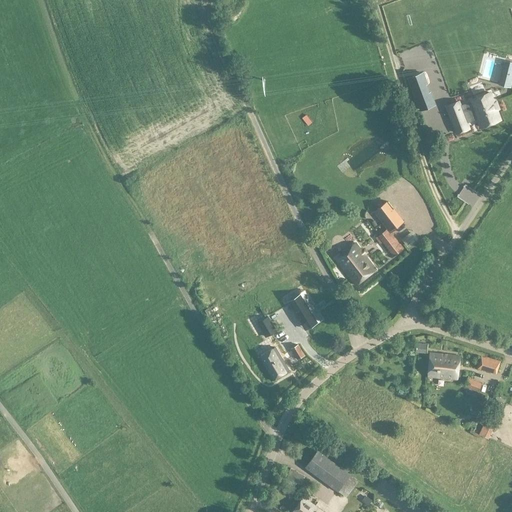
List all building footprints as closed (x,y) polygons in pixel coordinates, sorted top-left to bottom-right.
[(422,17),(416,21),(421,29),(427,25),(422,17)] [(438,57),(444,69),(451,65),(445,54),(438,57)] [(511,62),(505,60),(499,84),(511,87),(511,82),(511,62)] [(423,72),(409,77),(421,109),(435,104),(430,91),(429,92),(426,84),(428,84),(423,72)] [(459,101),(447,106),(451,115),(458,112),(460,115),(464,114),(466,119),(476,116),(477,119),(480,126),(501,119),(497,109),(499,108),(496,101),(494,102),(490,92),(470,99),(471,101),(472,104),(462,108),(461,105),(459,101)] [(458,112),(451,115),(457,132),(469,128),(466,119),(464,114),(460,115),(458,112)] [(511,131),(504,125),(500,131),(509,137),(511,132),(511,131)] [(468,172),(482,158),(467,142),(459,150),(458,148),(451,154),(468,172)] [(388,201),(375,211),(388,228),(390,231),(403,221),(388,201)] [(388,228),(375,237),(380,244),(383,242),(394,256),(404,248),(390,231),(388,228)] [(335,259),(346,272),(356,284),(375,269),(365,256),(355,243),(335,259)] [(304,292),(289,301),(300,320),(302,319),(307,328),(321,319),(304,292)] [(256,324),(263,336),(273,331),(265,318),(256,324)] [(413,347),(413,351),(415,351),(415,352),(426,353),(427,344),(416,343),(416,347),(413,347)] [(297,359),(304,355),(298,344),(291,349),(297,359)] [(271,380),(288,370),(275,347),(257,358),(271,380)] [(457,379),(459,356),(430,353),(428,376),(457,379)] [(496,373),(500,361),(480,355),(477,368),(496,373)] [(478,392),(482,383),(468,378),(465,387),(478,392)] [(480,435),(488,438),(493,426),(485,423),(480,435)] [(305,467),(338,491),(346,497),(358,479),(350,474),(317,450),(305,467)] [(286,477),(296,483),(299,484),(304,475),(297,472),(298,471),(290,468),(286,477)] [(322,511),(303,498),(292,511),(322,511)] [(340,498),(337,502),(345,508),(348,504),(340,498)]
